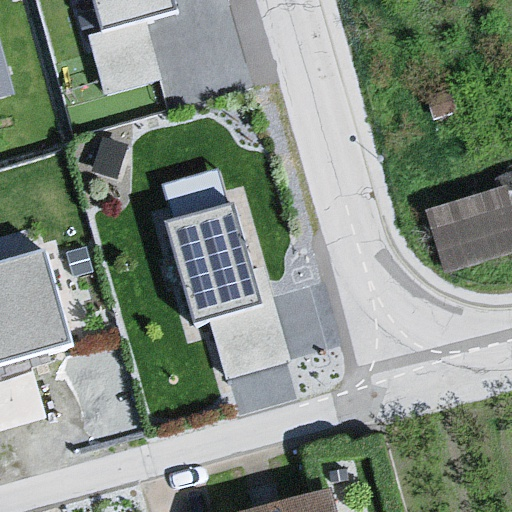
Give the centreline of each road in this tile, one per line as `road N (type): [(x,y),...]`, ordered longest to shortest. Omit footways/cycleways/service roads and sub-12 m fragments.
road 1 (residential): [(0,504),(343,406),(410,345)]
road 2 (residential): [(295,0),(371,288),(410,345)]
